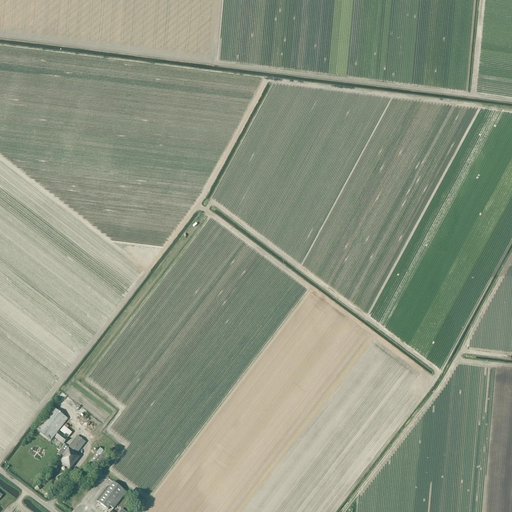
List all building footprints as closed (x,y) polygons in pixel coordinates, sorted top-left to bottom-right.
[(88,390),(81,386),(78,391),(85,395),(88,390)] [(52,406),(34,428),(51,441),(68,419),(52,406)] [(66,424),(60,431),(68,437),(71,433),(67,429),(68,426),(66,424)] [(68,439),(65,437),(59,432),(55,438),(63,444),(68,439)] [(58,454),(60,456),(57,459),(71,470),(80,457),(77,455),(86,442),(77,436),(68,447),(65,445),(58,454)] [(110,456),(100,448),(89,462),(91,464),(87,468),(96,475),(110,456)] [(127,492),(113,482),(108,488),(105,492),(99,501),(98,502),(108,510),(111,507),(114,509),(127,492)] [(94,502),(104,490),(102,488),(92,500),(94,502)]
